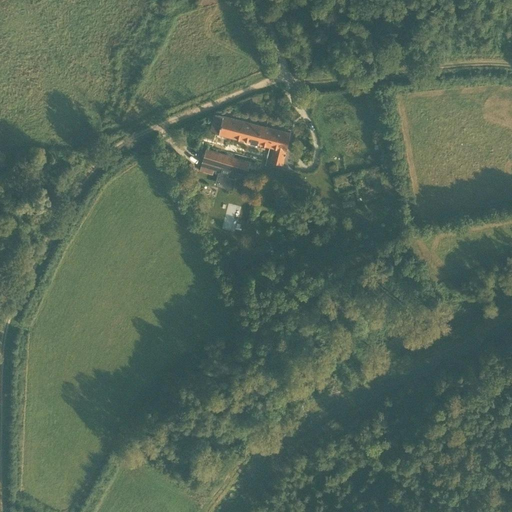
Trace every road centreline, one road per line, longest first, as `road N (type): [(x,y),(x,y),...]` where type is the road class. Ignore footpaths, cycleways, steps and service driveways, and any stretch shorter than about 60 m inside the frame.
road 1 (track): [(0,511),(4,329),(90,169),(142,134),(286,75)]
road 2 (track): [(286,75),(342,80),(511,64)]
